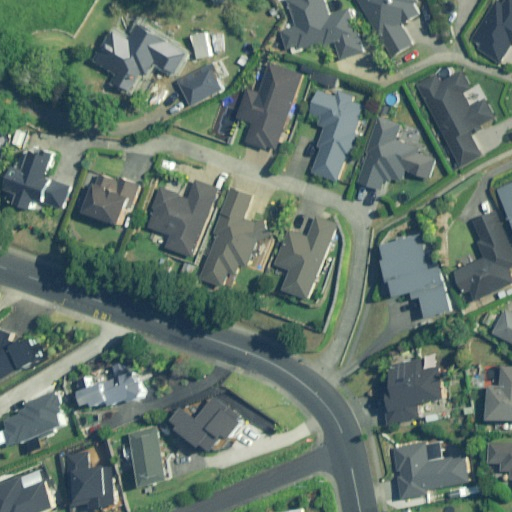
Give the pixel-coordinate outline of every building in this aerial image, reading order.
[(343,59),(368,51),(354,8),(335,15),(329,0),(290,0),(300,25),(284,31),(290,49),(294,48),(295,52),(327,41),(329,46),(337,43),(343,59)] [(417,45),(406,25),(425,14),(419,4),(423,2),(422,0),(360,0),(394,58),(417,45)] [(511,0),(507,0),(505,4),(500,0),(489,16),(488,14),(472,37),(481,43),(478,47),(503,64),(511,50),(511,0)] [(163,62),(183,74),(195,54),(175,41),(176,39),(148,22),(138,38),(124,29),(105,60),(127,74),(122,82),(137,92),(148,73),(154,77),(163,62)] [(211,32),(198,35),(202,59),(216,56),(211,32)] [(196,106),(230,90),(224,78),(226,76),(219,62),(183,79),(196,106)] [(249,140),(272,148),(273,146),(281,148),(306,75),(274,64),(264,91),(252,87),(241,118),(255,123),(249,140)] [(443,81),(438,72),(417,84),(463,166),(486,154),(474,131),(481,127),(483,131),(487,128),(485,124),(499,115),(489,97),(474,106),(467,93),(476,88),(465,69),(443,81)] [(343,180),(351,157),(355,158),(367,121),(362,120),(367,105),(355,101),(356,95),(340,90),(339,95),(321,90),(313,114),(323,118),(321,125),(326,127),(320,146),(324,147),(316,171),(343,180)] [(381,116),(369,152),(371,153),(361,182),(385,190),(388,181),(396,183),(397,179),(406,181),(410,169),(416,171),(424,148),(399,139),(404,124),(381,116)] [(27,132),(19,129),(14,143),(23,146),(27,132)] [(19,165),(18,168),(12,166),(8,177),(14,179),(10,189),(26,195),(23,203),(40,210),(43,200),(67,209),(76,186),(52,177),(61,152),(52,149),(50,153),(39,149),(31,169),(19,165)] [(123,176),(122,180),(103,173),(90,212),(130,226),(145,184),(123,176)] [(171,248),(201,257),(222,187),(198,179),(192,199),(181,195),(182,192),(162,185),(155,208),(158,209),(152,227),(175,234),(171,248)] [(511,183),(501,189),(511,212),(511,183)] [(267,217),(259,221),(249,218),(258,195),(234,186),(217,232),(222,234),(209,272),(231,280),(234,272),(242,275),(246,264),(253,267),(262,242),(277,234),(267,217)] [(475,221),(484,239),(481,241),(489,257),(459,271),(469,293),(476,290),(481,300),(511,285),(511,238),(499,210),(475,221)] [(288,289),(316,299),(342,225),(319,217),(312,237),(291,229),(278,265),(295,271),(288,289)] [(387,246),(390,259),(387,260),(393,282),(397,281),(402,296),(418,291),(420,298),(427,296),(433,318),(456,311),(443,267),(435,269),(424,235),(387,246)] [(511,310),(507,308),(496,333),(511,340),(511,310)] [(0,358),(0,388),(36,367),(37,369),(55,358),(39,333),(31,339),(0,326),(0,347),(10,352),(0,358)] [(395,366),(402,394),(395,396),(400,414),(391,416),(394,425),(425,417),(422,406),(450,399),(442,366),(427,370),(424,359),(395,366)] [(89,392),(95,406),(102,403),(104,407),(114,403),(116,406),(133,399),(134,400),(135,400),(136,401),(137,401),(138,401),(139,401),(140,401),(141,401),(142,401),(143,400),(144,400),(145,399),(146,399),(146,398),(147,398),(147,397),(148,396),(148,395),(148,394),(149,393),(139,370),(131,373),(126,361),(116,365),(121,378),(106,384),(102,374),(94,378),(98,388),(89,392)] [(511,366),(504,366),(503,386),(502,385),(495,385),(494,419),(511,420),(511,366)] [(150,487),(162,484),(164,490),(175,487),(173,480),(177,479),(160,425),(133,434),(150,487)] [(396,448),(400,471),(403,471),(404,475),(401,476),(405,499),(432,494),(431,491),(472,484),(467,456),(444,460),(441,443),(427,446),(426,443),(396,448)] [(491,464),(505,464),(505,472),(511,471),(511,443),(491,443),(491,464)] [(47,480),(27,489),(21,474),(0,482),(0,511),(49,511),(59,508),(47,480)]
